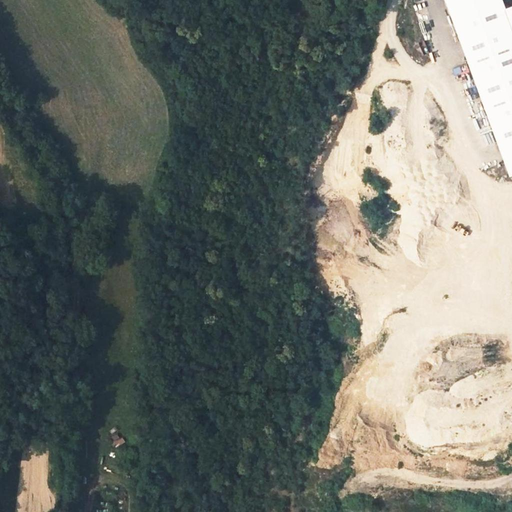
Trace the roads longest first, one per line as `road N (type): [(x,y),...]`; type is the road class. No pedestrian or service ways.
road 1 (track): [(63,511),(73,266),(44,165),(0,96)]
road 2 (track): [(414,135),(417,72),(385,74),(377,57),(388,24)]
